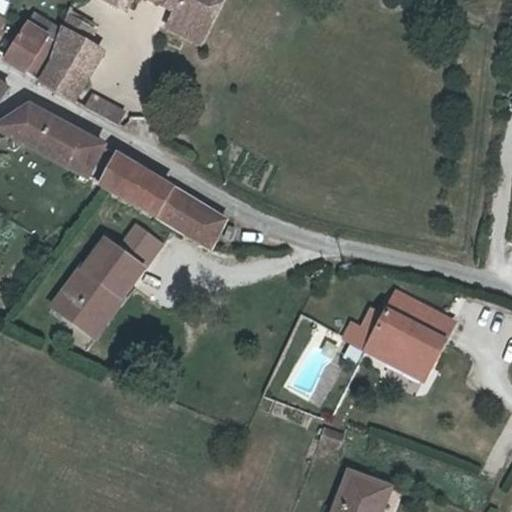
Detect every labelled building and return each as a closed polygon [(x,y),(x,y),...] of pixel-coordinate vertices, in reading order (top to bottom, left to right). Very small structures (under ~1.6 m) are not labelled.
[(87,0),(87,2),(115,17),(123,0),(124,0),(163,21),(162,24),(179,33),(194,28),(204,9),(201,0),(87,0)] [(201,0),(204,9),(194,28),(179,33),(162,24),(156,35),(187,52),(215,0),(201,0)] [(92,32),(60,15),(53,36),(80,52),(92,32)] [(15,28),(48,48),(53,36),(20,18),(15,28)] [(48,48),(15,28),(0,56),(0,68),(18,80),(30,87),(43,64),(48,48)] [(48,48),(43,64),(77,89),(94,60),(80,52),(53,36),(48,48)] [(43,64),(30,87),(65,109),(77,89),(43,64)] [(98,129),(104,118),(84,106),(78,116),(98,129)] [(0,152),(64,185),(82,151),(8,112),(0,116),(0,152)] [(104,118),(98,129),(107,134),(113,124),(104,118)] [(104,163),(87,198),(141,227),(157,195),(104,163)] [(211,229),(157,195),(141,227),(197,256),(203,247),(211,229)] [(222,238),(215,235),(211,248),(216,250),(222,238)] [(105,308),(116,316),(138,286),(96,255),(76,280),(70,276),(38,318),(76,345),(105,308)] [(408,352),(427,359),(446,319),(387,292),(358,349),(398,367),(408,352)] [(87,353),(116,316),(105,308),(76,345),(87,353)] [(418,377),(427,359),(408,352),(398,367),(418,377)] [(336,438),(316,431),(311,443),(331,451),(336,438)] [(374,511),(383,489),(341,473),(325,511),(374,511)]
